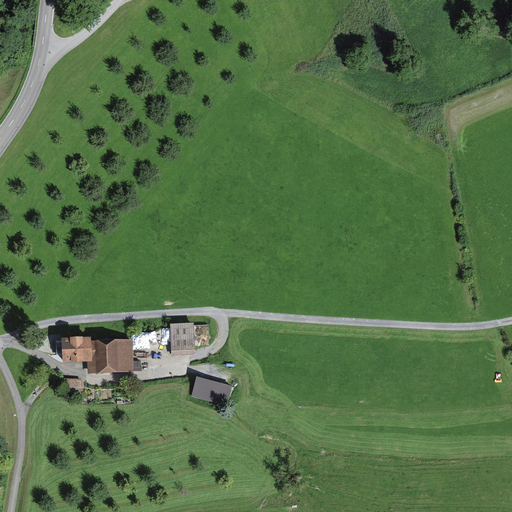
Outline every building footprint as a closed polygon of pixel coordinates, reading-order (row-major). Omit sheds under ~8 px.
[(196,326),(173,327),(173,352),(196,352),(196,326)] [(91,362),(91,342),(91,339),(66,340),(66,362),(91,362)] [(91,362),(92,373),(135,372),(134,341),(91,342),(91,362)] [(235,388),(199,379),(195,399),(230,407),(235,388)] [(83,380),(71,380),(71,388),(83,388),(83,380)]
